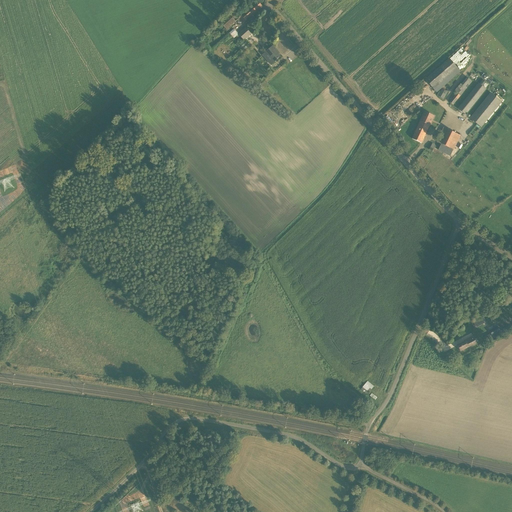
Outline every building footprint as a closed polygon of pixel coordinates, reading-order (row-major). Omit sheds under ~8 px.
[(243,23),(262,6),(257,1),(242,15),(238,18),(243,23)] [(226,30),(236,22),(229,15),(220,23),(226,30)] [(244,41),(251,34),(245,28),(238,34),(244,41)] [(233,53),(236,56),(250,43),(247,40),(233,53)] [(274,62),(280,57),(276,52),(277,51),(273,46),(265,52),(274,62)] [(434,89),(436,87),(439,90),(455,77),(452,73),(457,68),(449,58),(425,79),(434,89)] [(449,102),(453,105),(472,81),(467,77),(461,84),(460,84),(454,91),(457,93),(449,102)] [(466,115),(486,89),(478,83),(458,109),(466,115)] [(502,102),(490,93),(470,118),(481,128),(502,102)] [(421,143),(434,116),(424,112),(412,139),(421,143)] [(450,156),(459,138),(460,136),(448,130),(438,150),(450,156)] [(481,316),(472,321),(476,328),(485,323),(481,316)] [(489,330),(491,334),(485,337),(488,342),(501,334),(500,331),(497,326),(489,330)] [(460,352),(465,349),(476,343),(473,337),(457,345),(458,348),(458,349),(459,351),(460,351),(460,352)] [(367,380),(360,389),(367,393),(373,385),(367,380)]
